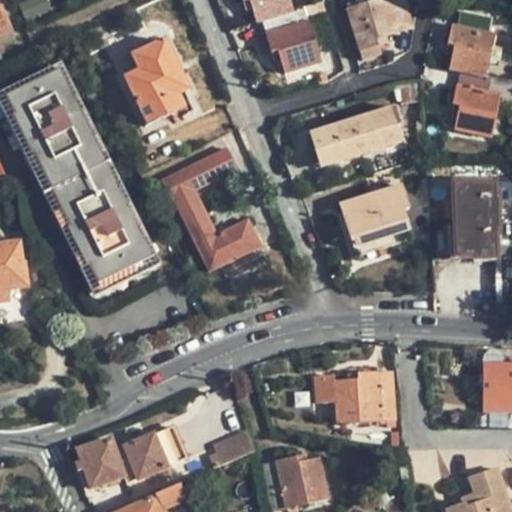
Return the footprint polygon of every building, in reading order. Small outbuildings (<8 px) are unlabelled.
[(249,2),(252,12),(257,25),(260,24),(270,54),(277,52),(280,63),(284,75),(320,64),(305,19),(325,12),(322,2),(291,11),(287,0),(241,0),(243,3),(249,2)] [(358,54),(377,48),(375,41),(385,38),(411,30),(401,0),(379,0),(344,11),(358,54)] [(246,13),(252,12),(249,2),(243,3),(246,13)] [(457,72),(486,77),(491,51),(493,38),(494,36),(488,34),(491,18),(459,12),(455,27),(450,26),(446,45),(453,46),(450,58),(448,70),(457,72)] [(387,46),(385,38),(375,41),(377,48),(387,46)] [(506,40),(493,38),(491,51),(503,54),(506,40)] [(163,41),(131,56),(138,71),(124,78),(146,124),(182,108),(176,96),(186,91),(163,41)] [(443,55),(450,58),(453,46),(446,45),(443,55)] [(379,55),(377,48),(358,54),(361,61),(379,55)] [(273,64),(280,63),(277,52),(270,54),(273,64)] [(59,71),(4,98),(13,115),(11,116),(30,154),(31,153),(68,229),(66,229),(84,268),(86,267),(96,286),(152,258),(59,71)] [(457,72),(451,104),(458,106),(455,118),(453,129),(490,137),(499,95),(487,93),(490,77),(486,77),(457,72)] [(419,77),(410,79),(386,86),(393,103),(420,94),(419,77)] [(511,81),(490,77),(487,93),(499,95),(511,97),(511,81)] [(449,116),(455,118),(458,106),(451,104),(449,116)] [(392,109),(308,136),(313,153),(318,170),(399,144),(396,130),(399,129),(392,109)] [(231,150),(163,181),(172,203),(176,201),(209,273),(261,250),(248,222),(214,237),(193,193),(240,171),(231,150)] [(313,153),(306,155),(311,172),(318,170),(313,153)] [(396,171),(365,181),(369,196),(338,206),(352,250),(354,250),(406,233),(408,232),(402,213),(408,211),(396,171)] [(451,228),(434,229),(434,259),(472,258),(472,261),(494,260),(493,235),(496,235),(495,200),(493,200),(493,186),(470,187),(468,184),(450,185),(451,228)] [(406,233),(354,250),(356,255),(407,239),(406,233)] [(17,244),(0,246),(0,304),(6,303),(4,292),(25,289),(21,265),(20,265),(17,244)] [(61,300),(54,285),(31,295),(34,302),(38,309),(61,300)] [(511,363),(487,364),(482,364),(482,410),(511,410),(511,363)] [(356,381),(346,381),(333,381),(334,402),(335,425),(385,422),(386,428),(396,428),(393,372),(356,374),(356,381)] [(333,374),(314,375),(315,402),(334,402),(333,381),(333,374)] [(126,459),(117,463),(122,477),(126,487),(185,461),(172,429),(122,450),(126,459)] [(228,442),(236,461),(253,454),(245,435),(228,442)] [(117,463),(113,454),(107,438),(76,451),(90,490),(122,477),(117,463)] [(222,467),(236,461),(228,442),(213,449),(222,467)] [(122,450),(113,454),(117,463),(126,459),(122,450)] [(304,455),(294,457),(296,463),(305,461),(304,455)] [(296,463),(294,457),(261,463),(270,511),(326,500),(319,459),(305,461),(296,463)] [(405,465),(398,466),(400,480),(406,480),(405,465)] [(507,511),(506,510),(509,509),(496,470),(469,480),(474,494),(478,504),(464,509),(462,504),(448,509),(449,511),(507,511)] [(184,502),(177,486),(153,496),(154,499),(124,511),(161,511),(172,507),(184,502)] [(460,499),(462,504),(464,509),(478,504),(474,494),(460,499)] [(187,511),(184,502),(172,507),(174,511),(187,511)]
